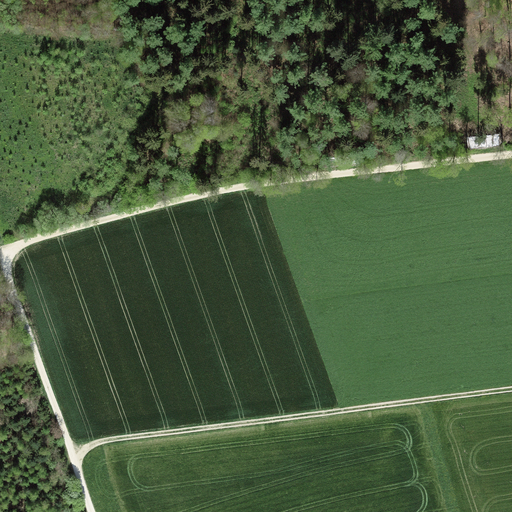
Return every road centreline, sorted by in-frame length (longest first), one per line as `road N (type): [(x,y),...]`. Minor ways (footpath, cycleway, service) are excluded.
road 1 (track): [(511,155),(203,195),(0,252)]
road 2 (track): [(72,449),(511,393)]
road 3 (track): [(0,260),(93,511)]
